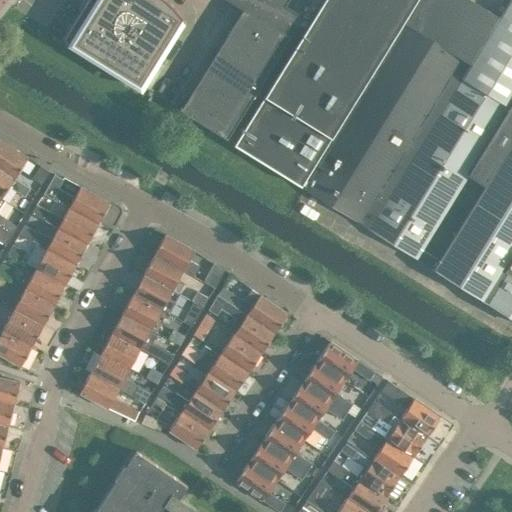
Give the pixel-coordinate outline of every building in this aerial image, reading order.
[(80,0),(59,35),(66,39),(137,81),(178,12),(180,14),(181,17),(182,16),(175,7),(169,0),(80,0)] [(316,0),(231,139),(298,180),(408,0),(316,0)] [(278,0),(249,0),(245,6),(286,31),(299,11),(280,0),(280,1),(278,0)] [(352,97),(301,182),(359,218),(490,8),(476,0),(411,0),(351,97),(352,97)] [(490,8),(359,218),(366,223),(511,313),(511,0),(503,0),(496,12),(490,8)] [(240,3),(227,23),(274,52),(287,32),(286,32),(286,31),(245,6),(240,3)] [(227,23),(215,43),(262,72),(274,52),(227,23)] [(215,43),(203,63),(249,92),(262,72),(215,43)] [(203,63),(177,104),(224,133),(249,92),(203,63)] [(0,137),(0,166),(10,173),(23,152),(0,137)] [(36,161),(28,173),(38,179),(46,167),(36,161)] [(0,187),(5,180),(21,191),(26,184),(10,173),(0,166),(0,187)] [(51,169),(40,188),(66,202),(95,217),(106,196),(77,181),(71,192),(55,183),(60,174),(51,169)] [(0,222),(9,228),(14,219),(0,210),(0,196),(0,222)] [(33,199),(28,208),(54,222),(84,238),(95,217),(66,202),(60,213),(33,199)] [(21,219),(16,228),(28,235),(43,242),(73,258),(84,238),(54,222),(49,231),(48,233),(34,226),(21,219)] [(0,237),(2,239),(9,228),(0,222),(0,237)] [(162,229),(151,249),(180,265),(190,271),(196,260),(186,254),(191,245),(162,229)] [(9,239),(4,248),(18,255),(23,246),(9,239)] [(34,259),(32,262),(62,278),(73,258),(43,242),(34,259)] [(151,249),(140,269),(169,284),(175,288),(181,278),(175,274),(180,265),(151,249)] [(210,257),(200,276),(212,282),(221,265),(210,257)] [(0,260),(0,272),(5,275),(10,266),(0,260)] [(32,262),(22,283),(51,299),(56,290),(62,278),(32,262)] [(140,269),(130,289),(158,304),(165,308),(175,288),(169,284),(140,269)] [(220,281),(214,290),(223,295),(244,309),(271,327),(284,308),(248,283),(240,295),(220,281)] [(22,283),(11,303),(40,319),(51,299),(22,283)] [(193,286),(188,295),(190,296),(199,301),(205,292),(193,286)] [(130,289),(119,308),(147,323),(158,304),(130,289)] [(214,290),(206,303),(214,309),(218,303),(233,313),(225,324),(231,328),(258,346),(271,327),(244,309),(223,295),(214,290)] [(190,296),(180,315),(188,320),(199,301),(190,296)] [(11,303),(0,322),(0,323),(29,340),(40,319),(11,303)] [(202,309),(190,329),(199,335),(210,315),(203,307),(202,309)] [(119,308),(108,328),(137,343),(165,359),(171,349),(149,336),(154,327),(147,323),(119,308)] [(0,351),(18,361),(29,340),(0,323),(0,351)] [(170,324),(165,333),(176,340),(182,330),(170,324)] [(108,328),(98,347),(127,363),(137,343),(108,328)] [(231,328),(218,347),(245,366),(258,346),(231,328)] [(326,335),(312,356),(340,375),(349,362),(365,374),(371,366),(326,335)] [(184,340),(178,348),(190,357),(197,348),(184,340)] [(98,347),(87,367),(116,383),(142,396),(147,385),(122,373),(127,363),(98,347)] [(218,347),(205,366),(232,385),(245,366),(218,347)] [(312,356),(298,376),(344,406),(349,398),(332,387),(340,375),(312,356)] [(172,359),(166,368),(179,377),(185,368),(172,359)] [(147,362),(142,372),(154,378),(159,369),(147,362)] [(205,366),(192,385),(219,404),(232,385),(205,366)] [(87,367),(76,387),(105,403),(131,415),(136,406),(111,393),(116,383),(87,367)] [(371,367),(367,373),(373,378),(377,371),(371,367)] [(0,395),(11,398),(13,390),(15,390),(17,389),(20,376),(19,374),(0,368),(0,395)] [(385,375),(378,385),(404,403),(397,413),(423,431),(437,411),(411,393),(385,375)] [(298,376),(285,396),(330,426),(331,425),(314,414),(322,402),(339,414),(344,406),(298,376)] [(160,380),(154,388),(164,395),(179,405),(206,423),(219,404),(192,385),(185,396),(173,388),(171,387),(160,380)] [(154,388),(150,395),(159,402),(164,395),(154,388)] [(0,418),(5,420),(11,398),(0,395),(0,418)] [(371,395),(364,405),(374,412),(375,411),(387,419),(380,430),(384,433),(410,451),(423,431),(397,413),(371,395)] [(285,396),(271,416),(300,435),(308,422),(325,433),(330,426),(285,396)] [(179,405),(165,424),(193,443),(206,423),(179,405)] [(142,409),(138,418),(151,424),(156,415),(142,409)] [(357,415),(351,424),(378,442),(370,453),(396,471),(410,451),(384,433),(380,430),(357,415)] [(271,416),(258,436),(303,466),(309,458),(292,446),(300,435),(271,416)] [(348,428),(343,435),(344,435),(351,440),(356,434),(348,428)] [(344,435),(337,444),(360,460),(353,470),(357,472),(357,473),(383,491),(396,471),(370,453),(351,440),(344,435)] [(258,436),(244,456),(273,475),(282,462),(298,473),(303,466),(258,436)] [(151,511),(160,499),(169,486),(176,491),(184,480),(133,445),(87,511),(151,511)] [(334,449),(330,454),(339,460),(343,455),(334,449)] [(330,454),(324,463),(351,481),(343,493),(370,510),(372,507),(374,509),(381,499),(378,497),(383,491),(357,473),(357,472),(353,470),(343,463),(339,460),(330,454)] [(244,456),(231,475),(276,506),(282,497),(265,486),(273,475),(244,456)] [(309,459),(304,465),(311,470),(315,463),(309,459)] [(321,468),(317,474),(327,481),(331,475),(321,468)] [(311,483),(303,494),(304,494),(314,501),(327,481),(317,474),(311,483)] [(169,486),(160,499),(180,511),(205,511),(184,497),(181,495),(175,492),(176,491),(169,486)] [(343,493),(330,511),(368,511),(370,510),(343,493)] [(304,494),(297,503),(310,511),(329,511),(314,501),(304,494)] [(282,497),(276,506),(284,511),(290,501),(283,496),(282,497)]
